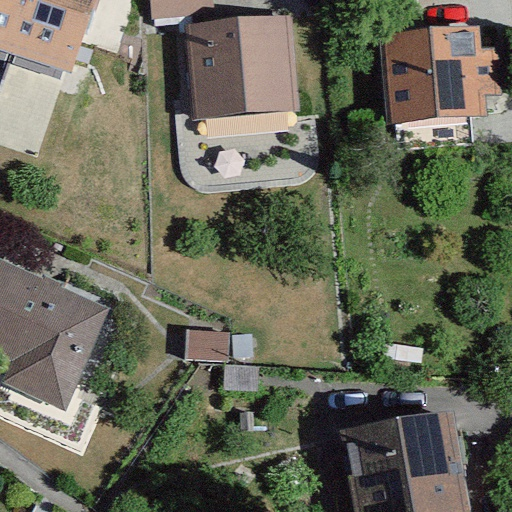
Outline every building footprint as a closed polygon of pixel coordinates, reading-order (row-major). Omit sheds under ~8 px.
[(111,0),(0,0),(0,69),(79,96),(111,0)] [(214,0),(152,0),(155,19),(216,12),(214,0)] [(293,18),(187,26),(193,120),(300,112),(293,18)] [(482,43),(389,48),(395,143),(487,137),(482,43)] [(113,323),(0,275),(0,371),(18,379),(9,401),(69,426),(113,323)] [(238,346),(189,342),(187,367),(237,370),(238,346)] [(470,511),(455,428),(344,448),(356,511),(470,511)]
